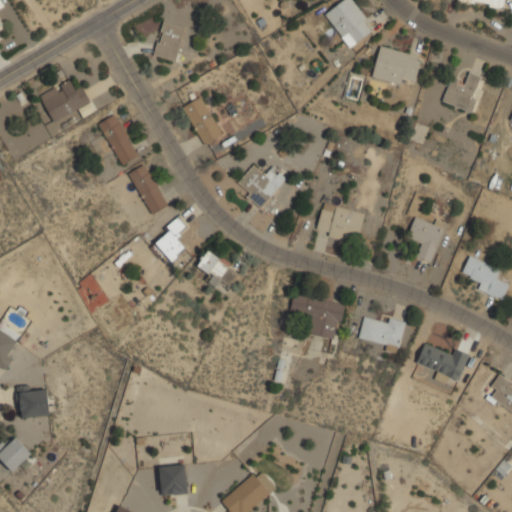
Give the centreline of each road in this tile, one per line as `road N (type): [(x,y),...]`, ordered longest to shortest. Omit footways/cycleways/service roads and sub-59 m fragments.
road 1 (tertiary): [(511,346),(424,295),(280,252),(228,221),(190,182),(95,21)]
road 2 (tertiary): [(0,76),(131,0)]
road 3 (residential): [(396,0),(417,22),(511,55)]
